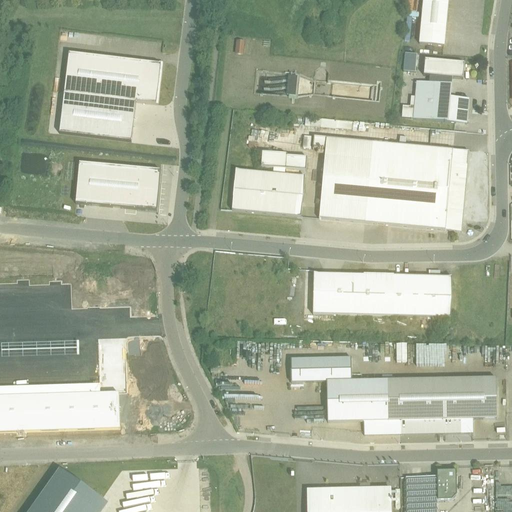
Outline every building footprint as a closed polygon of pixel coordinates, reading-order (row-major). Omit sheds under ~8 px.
[(449,0),(424,0),(420,45),(445,47),(449,0)] [(244,43),(237,42),(236,54),(243,55),(244,43)] [(419,55),(406,54),(404,73),(417,74),(419,55)] [(163,68),(69,57),(65,94),(136,103),(158,106),(163,68)] [(451,86),(417,83),(414,120),(448,123),(450,98),(451,86)] [(136,103),(65,94),(60,135),(131,144),(136,103)] [(470,100),(450,98),(448,123),(468,125),(470,100)] [(347,124),(315,122),(315,120),(305,119),(304,127),(347,130),(347,124)] [(313,138),(305,138),(304,150),(312,150),(313,138)] [(470,153),(315,139),(314,149),(327,151),(320,220),(450,232),(456,232),(461,228),(463,225),(464,221),(470,153)] [(262,169),(287,171),(287,158),(288,156),(263,154),(262,169)] [(308,159),(287,158),(287,171),(307,172),(308,159)] [(158,172),(76,165),(73,205),(154,212),(158,172)] [(305,178),(237,172),(233,212),(302,219),(305,178)] [(396,277),(315,275),(314,316),(395,318),(396,277)] [(449,278),(396,277),(395,318),(448,319),(449,278)] [(405,345),(395,346),(396,363),(406,363),(405,345)] [(327,383),(351,383),(351,359),(291,361),(291,384),(327,383)] [(351,383),(327,383),(328,424),(364,423),(460,421),(496,421),(495,380),(351,383)] [(0,388),(0,397),(100,395),(99,386),(0,388)] [(0,433),(119,430),(118,394),(100,395),(0,397),(0,433)] [(460,421),(364,423),(365,437),(461,435),(460,421)] [(99,511),(106,503),(58,469),(27,511),(99,511)] [(457,475),(437,476),(437,478),(438,501),(446,501),(446,491),(457,491),(457,475)] [(438,511),(438,501),(437,478),(406,479),(407,511),(438,511)] [(357,486),(357,491),(308,492),(308,511),(391,511),(392,490),(369,491),(368,485),(357,486)]
